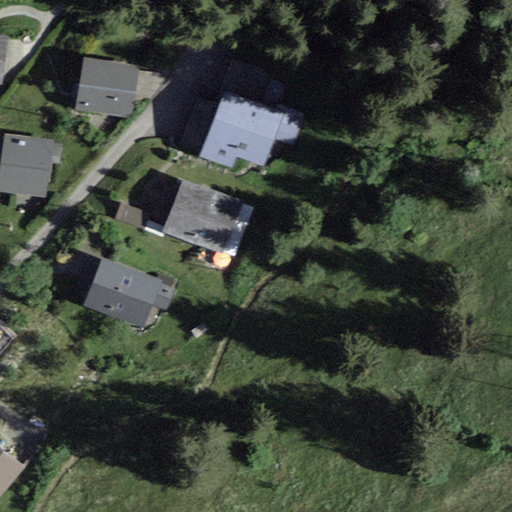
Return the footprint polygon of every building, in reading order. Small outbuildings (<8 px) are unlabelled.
[(129,119),(139,67),(82,57),(73,109),(129,119)] [(272,109),(223,90),(200,153),(232,165),(236,154),(263,164),(273,136),(295,145),(306,115),(274,103),(272,109)] [(0,153),(0,189),(44,196),(52,139),(3,132),(0,153)] [(163,228),(220,250),(240,199),(184,177),(163,228)] [(147,224),(151,208),(123,199),(118,215),(147,224)] [(163,286),(165,278),(103,257),(86,306),(150,328),(157,309),(165,312),(173,289),(163,286)] [(37,465),(0,434),(0,506),(1,508),(37,465)]
